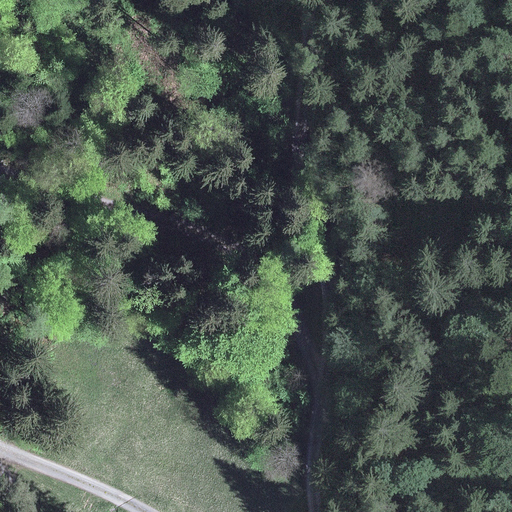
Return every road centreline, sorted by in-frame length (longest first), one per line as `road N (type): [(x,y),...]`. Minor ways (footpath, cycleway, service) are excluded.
road 1 (track): [(305,0),(296,170),(323,284),(327,346),(318,511)]
road 2 (track): [(0,172),(228,247),(281,289),(323,394)]
road 3 (track): [(144,511),(0,449)]
